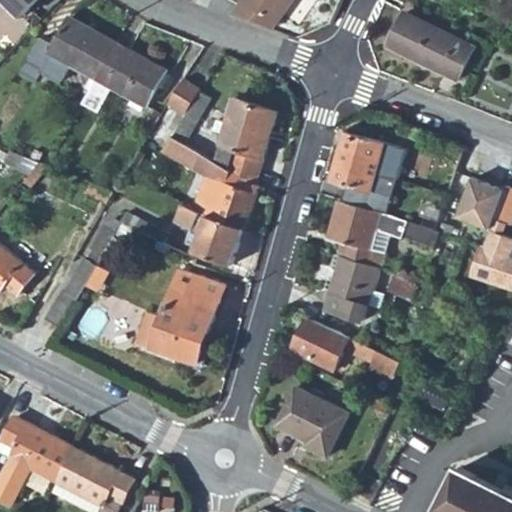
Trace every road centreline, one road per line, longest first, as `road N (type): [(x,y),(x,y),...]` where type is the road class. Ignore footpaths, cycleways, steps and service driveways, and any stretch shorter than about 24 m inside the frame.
road 1 (residential): [(224,454),(333,73)]
road 2 (residential): [(224,454),(152,428),(0,352)]
road 3 (residential): [(333,73),(139,0)]
road 4 (residential): [(511,139),(333,73)]
road 5 (residential): [(343,511),(224,454)]
